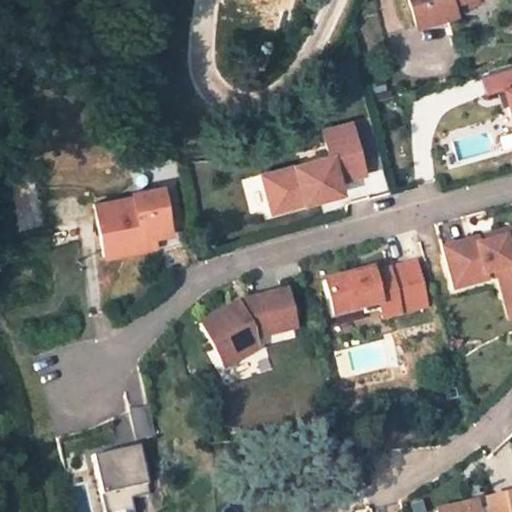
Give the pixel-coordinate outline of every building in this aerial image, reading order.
[(408,0),(416,26),(454,14),(451,3),(459,0),(408,0)] [(480,95),(498,92),(503,130),(511,128),(511,65),(477,70),(480,95)] [(362,169),(348,118),(320,126),(327,152),(259,170),(269,206),(321,192),(320,186),(337,181),(336,176),(362,169)] [(320,186),(321,192),(339,187),(337,181),(320,186)] [(170,232),(162,186),(133,191),(134,194),(96,201),(105,253),(143,246),(141,237),(154,235),(170,232)] [(511,292),(511,228),(500,232),(501,238),(476,246),(474,239),(442,248),(453,288),(486,279),(484,273),(492,270),(494,276),(498,275),(503,295),(511,292)] [(501,238),(500,232),(474,239),(476,246),(501,238)] [(141,237),(143,246),(155,244),(154,235),(141,237)] [(362,305),(364,311),(380,306),(383,315),(427,303),(415,260),(372,272),(370,267),(323,279),(332,313),(362,305)] [(255,346),(252,336),(294,325),(285,289),(245,299),(246,303),(238,305),(236,301),(199,322),(223,365),(255,346)] [(511,292),(503,295),(509,316),(511,314),(511,292)] [(144,410),(129,413),(137,442),(151,438),(144,410)] [(131,511),(134,511),(128,488),(147,483),(137,443),(91,455),(104,511),(131,511)] [(511,511),(511,493),(484,501),(486,510),(477,511),(475,511),(473,503),(433,511),(511,511)]
